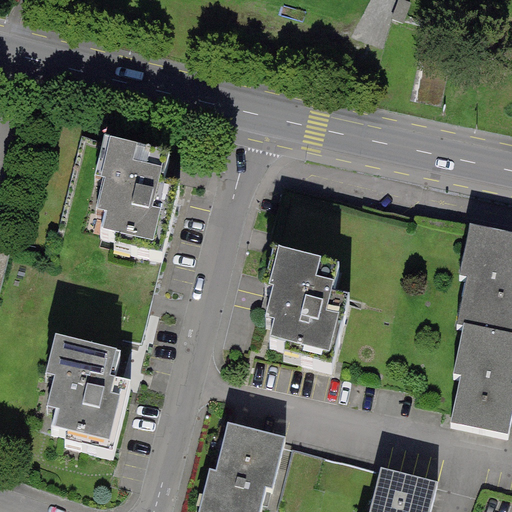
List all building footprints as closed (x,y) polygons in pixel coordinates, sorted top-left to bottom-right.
[(155,254),(175,172),(100,154),(80,236),(155,254)] [(511,248),(466,238),(455,287),(462,289),(453,332),(511,344),(511,248)] [(352,287),(278,269),(256,354),(330,373),(352,287)] [(511,389),(511,345),(456,333),(445,382),(452,384),(443,427),(508,441),(511,422),(511,392),(511,389)] [(107,463),(130,374),(55,355),(32,444),(107,463)] [(284,451),(221,435),(200,511),(256,511),(259,502),(270,504),(284,451)] [(431,511),(436,495),(368,476),(358,511),(431,511)]
